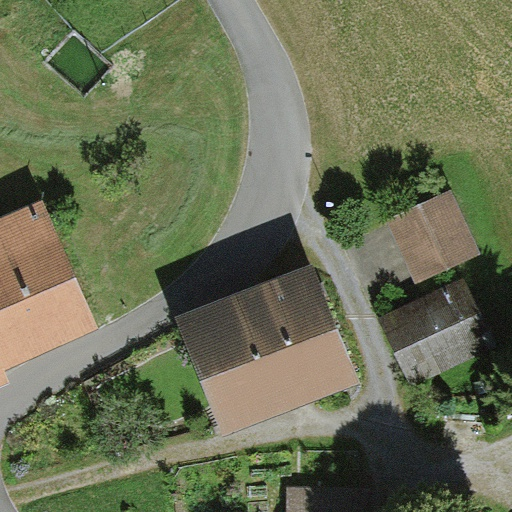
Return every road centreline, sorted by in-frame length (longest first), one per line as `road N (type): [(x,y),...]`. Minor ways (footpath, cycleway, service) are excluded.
road 1 (track): [(0,504),(391,403),(352,280),(283,165)]
road 2 (residential): [(0,402),(131,321),(242,234),(283,165),(273,75),(227,0)]
